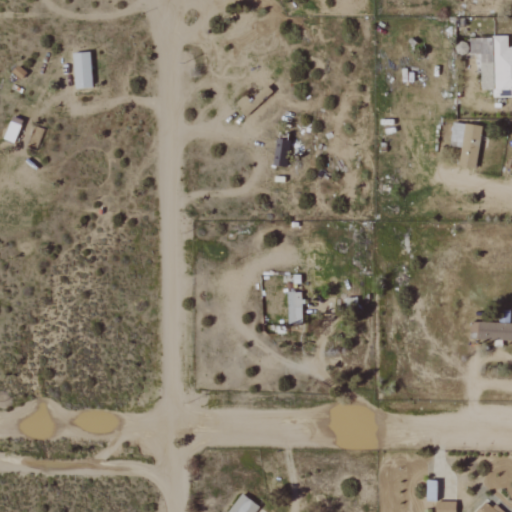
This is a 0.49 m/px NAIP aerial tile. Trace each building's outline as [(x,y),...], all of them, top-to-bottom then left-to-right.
[(511,98),(511,37),(472,38),(472,54),(483,54),(483,90),(495,90),(495,98),(511,98)] [(76,89),(94,88),(93,52),(75,53),(76,89)] [(238,103),(247,116),(268,99),(264,94),(253,102),(248,95),(238,103)] [(464,148),(461,166),(478,169),(485,127),(455,122),(452,146),(464,148)] [(277,166),(290,167),(292,136),(278,135),(277,166)] [(305,325),(304,292),(290,293),(291,325),(305,325)] [(511,323),(473,322),(472,339),(511,341),(511,323)] [(430,502),(440,502),(440,481),(430,481),(430,502)] [(257,511),(262,507),(245,494),(230,511),(257,511)] [(458,511),(458,502),(438,503),(438,511),(458,511)] [(499,511),(489,502),(479,511),(499,511)]
